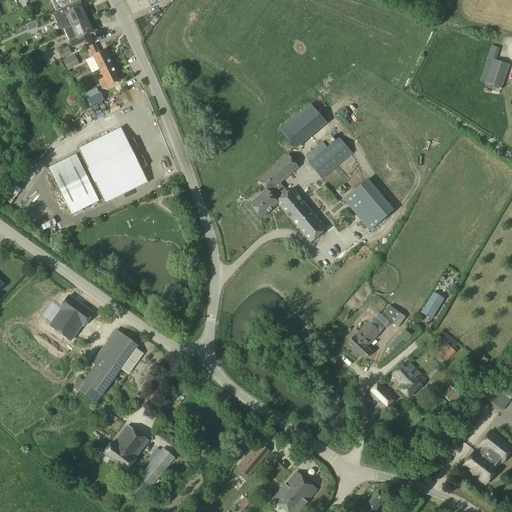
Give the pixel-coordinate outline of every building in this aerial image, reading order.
[(50,0),(55,12),(76,2),(77,2),(76,0),(50,0)] [(79,8),(76,2),(55,12),(52,13),(61,31),(72,26),(86,20),(80,7),(79,8)] [(68,41),(71,48),(86,42),(83,37),(92,33),(86,20),(72,26),(77,37),(68,41)] [(26,26),(29,31),(36,28),(33,22),(26,26)] [(101,71),(112,66),(104,50),(99,53),(95,44),(89,47),(101,71)] [(57,53),(60,59),(71,54),(68,48),(57,53)] [(62,60),(67,71),(79,65),(74,54),(62,60)] [(479,81),(501,88),(509,65),(487,58),(479,81)] [(98,79),(103,89),(119,81),(112,66),(101,71),(103,76),(98,79)] [(88,99),(91,107),(104,101),(100,93),(88,99)] [(280,130),(296,149),(326,123),(311,105),(280,130)] [(78,150),(87,169),(123,152),(125,155),(138,149),(134,139),(128,142),(121,129),(78,150)] [(308,164),(321,179),(352,153),(339,138),(308,164)] [(49,168),(71,214),(98,201),(76,155),(49,168)] [(278,204),(311,242),(326,230),(292,189),(283,197),(275,187),(298,167),(288,155),(258,180),(267,191),(250,205),(261,218),(278,204)] [(94,184),(104,203),(147,182),(141,169),(147,166),(142,156),(128,163),(130,166),(94,184)] [(385,164),(370,177),(382,190),(397,176),(385,164)] [(345,202),(372,234),(389,219),(386,215),(392,210),(368,182),(345,202)] [(323,201),(332,193),(325,186),(316,193),(323,201)] [(361,286),(350,301),(356,306),(368,291),(361,286)] [(421,313),(431,319),(444,299),(434,293),(421,313)] [(63,311),(51,327),(72,343),(84,326),(86,328),(95,315),(71,297),(62,310),(63,311)] [(382,316),(398,328),(406,318),(395,310),(389,306),(382,316)] [(348,343),(364,359),(371,351),(366,347),(380,333),(370,323),(356,338),(355,336),(348,343)] [(398,337),(405,343),(411,336),(405,330),(398,337)] [(138,347),(117,331),(99,354),(120,370),(121,369),(128,375),(144,354),(136,349),(138,347)] [(398,389),(408,398),(426,380),(406,360),(389,377),(399,387),(398,389)] [(114,378),(93,363),(93,364),(95,366),(84,382),(81,380),(74,389),(95,404),(96,403),(114,378)] [(395,398),(379,382),(368,393),(385,409),(395,398)] [(487,399),(501,411),(510,400),(495,388),(487,399)] [(104,454),(127,471),(136,459),(135,459),(148,442),(128,426),(114,445),(112,443),(104,454)] [(463,466),(485,484),(501,464),(501,465),(511,451),(511,447),(490,430),(478,446),(481,448),(478,453),(475,451),(463,466)] [(259,464),(270,452),(259,443),(243,461),(252,468),(257,462),(259,464)] [(138,479),(150,488),(175,458),(162,449),(138,479)] [(85,457),(77,466),(84,473),(92,464),(85,457)] [(272,500),(286,511),(298,511),(318,490),(296,472),(272,500)] [(374,511),(386,498),(378,491),(365,507),(360,511),(374,511)] [(238,505),(243,510),(250,503),(244,497),(238,505)]
